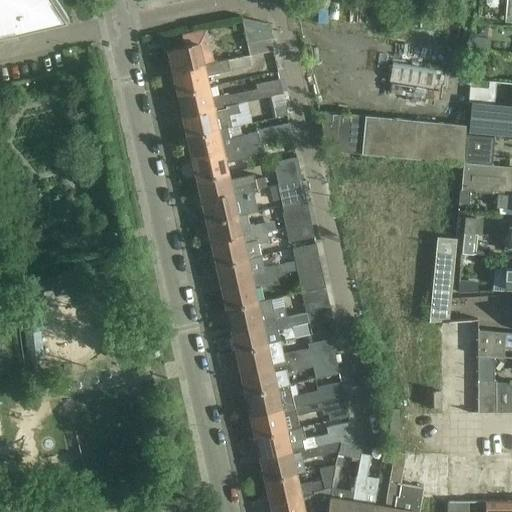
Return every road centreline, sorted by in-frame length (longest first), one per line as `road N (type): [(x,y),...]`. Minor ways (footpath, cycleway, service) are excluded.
road 1 (residential): [(376,431),(277,23),(253,4),(122,27)]
road 2 (residential): [(228,511),(122,27)]
